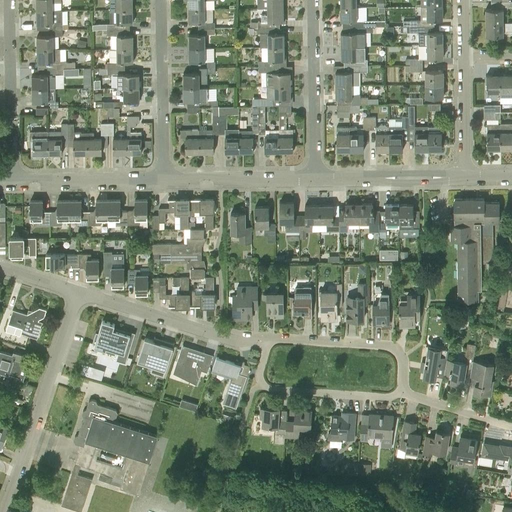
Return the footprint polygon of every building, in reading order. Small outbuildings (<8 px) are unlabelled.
[(36,0),(37,10),(52,10),(61,9),(61,2),(60,0),(36,0)] [(109,0),(110,9),(115,9),(132,9),(132,0),(109,0)] [(188,0),(188,2),(188,9),(204,9),(204,0),(188,0)] [(485,9),(485,15),(486,15),(486,22),(502,22),(502,9),(502,7),(502,2),(490,2),(491,9),(485,9)] [(421,19),(403,20),(403,26),(434,25),(434,19),(442,19),(442,6),(421,6),(421,19)] [(357,7),(340,7),(341,20),(357,21),(357,7)] [(257,21),(257,27),(265,27),(267,27),(267,21),(279,21),(283,21),(283,8),(267,8),(267,15),(261,15),(261,21),(257,21)] [(36,30),(54,30),(62,29),(68,29),(68,24),(63,24),(62,9),(61,9),(52,10),(37,10),(37,23),(37,24),(36,30)] [(110,24),(101,24),(102,29),(107,29),(126,29),(126,23),(129,23),(132,23),(132,9),(115,9),(110,9),(110,24)] [(204,9),(188,9),(189,22),(198,22),(198,28),(237,28),(236,22),(229,22),(205,22),(204,9)] [(486,30),(486,36),(502,36),(502,31),(511,30),(511,22),(502,22),(486,22),(486,30)] [(434,25),(403,26),(403,32),(409,32),(418,32),(418,45),(442,45),(442,31),(435,31),(434,25)] [(257,27),(257,33),(260,33),(260,47),(261,47),(284,47),(283,33),(267,33),(267,27),(265,27),(257,27)] [(357,32),(341,32),(341,46),(365,46),(364,32),(367,32),(367,27),(358,27),(359,32),(357,32)] [(189,35),(189,48),(205,47),(205,34),(214,34),(214,28),(237,28),(198,28),(198,34),(189,34),(189,35)] [(126,29),(107,29),(107,35),(116,35),(116,48),(133,48),(132,35),(129,35),(127,35),(126,29)] [(53,35),(37,36),(37,49),(53,49),(53,35)] [(78,39),(77,46),(85,48),(86,41),(78,39)] [(409,58),(409,65),(422,65),(422,59),(427,59),(442,59),(442,45),(418,45),(418,58),(409,58)] [(344,65),(359,65),(367,65),(367,59),(365,59),(365,46),(341,46),(341,60),(344,60),(344,65)] [(189,48),(189,61),(205,61),(205,47),(189,48)] [(284,47),(261,47),(261,61),(266,60),(268,60),(274,60),(284,60),(284,54),(284,47)] [(107,62),(107,68),(124,68),(124,62),(133,62),(133,48),(116,48),(116,62),(115,62),(115,63),(107,62)] [(53,49),(37,49),(37,63),(55,62),(55,68),(64,68),(75,68),(75,62),(66,62),(66,60),(60,60),(60,49),(53,49)] [(344,71),(335,71),(335,77),(336,85),(352,85),(360,85),(360,71),(367,71),(367,65),(359,65),(344,65),(344,71)] [(266,66),(258,66),(258,72),(266,72),(266,86),(290,86),(290,77),(290,72),(280,72),(275,72),(275,66),(266,66)] [(107,74),(117,74),(117,87),(139,87),(139,75),(139,74),(124,74),(124,68),(107,68),(107,74)] [(443,70),(424,70),(425,84),(443,84),(443,71),(443,70)] [(199,73),(183,73),(183,74),(183,86),(183,87),(199,86),(199,73)] [(47,74),(32,75),(32,88),(48,88),(47,74)] [(507,75),(500,75),(500,92),(500,97),(501,97),(511,96),(511,74),(507,74),(507,75)] [(492,75),(486,75),(486,92),(500,92),(500,75),(492,76),(492,75)] [(443,84),(425,84),(425,98),(443,97),(443,84)] [(352,85),(336,85),(336,98),(337,98),(337,104),(350,104),(367,105),(367,97),(360,97),(360,94),(352,94),(352,85)] [(199,86),(183,87),(183,100),(187,100),(187,106),(198,106),(201,106),(209,106),(217,106),(217,100),(207,100),(207,86),(206,86),(199,86)] [(266,98),(264,98),(264,105),(273,105),(272,99),(290,99),(290,86),(266,86),(266,98)] [(117,87),(117,88),(123,88),(123,101),(139,101),(139,87),(117,87)] [(48,88),(32,88),(32,102),(48,102),(48,88)] [(350,104),(337,104),(337,105),(337,114),(337,116),(342,116),(342,111),(350,111),(350,104)] [(252,130),(239,130),(240,152),(253,151),(253,136),(252,136),(252,133),(259,134),(259,105),(258,105),(253,106),(251,106),(251,113),(252,113),(252,130)] [(290,111),(278,112),(279,115),(279,129),(279,151),(293,151),(293,129),(286,129),(286,115),(290,115),(290,111)] [(402,126),(389,126),(390,150),(402,150),(402,140),(402,128),(408,128),(408,116),(402,116),(402,126)] [(415,116),(408,116),(408,128),(414,128),(414,140),(414,150),(429,150),(428,126),(415,126),(415,116)] [(375,117),(370,117),(370,129),(375,129),(375,132),(375,150),(390,150),(389,126),(387,126),(385,124),(380,124),(378,126),(376,126),(375,117)] [(511,122),(500,123),(500,124),(500,148),(508,148),(508,149),(511,148),(511,122)] [(55,131),(48,131),(48,138),(48,153),(62,153),(62,145),(68,145),(68,123),(60,123),(60,131),(55,131)] [(74,123),(68,123),(68,145),(73,145),(73,153),(74,153),(87,153),(87,132),(82,132),(82,131),(74,131),(74,123)] [(93,132),(87,132),(87,153),(102,153),(102,147),(106,147),(106,135),(106,123),(100,123),(100,138),(93,138),(93,132)] [(498,124),(487,124),(487,149),(493,149),(493,148),(500,148),(500,124),(498,124)] [(349,126),(336,127),(336,151),(350,151),(350,127),(349,126)] [(440,126),(428,126),(429,150),(442,150),(441,132),(440,132),(440,126)] [(357,127),(350,127),(350,151),(363,150),(363,133),(357,133),(357,127)] [(199,129),(180,129),(180,137),(185,137),(185,152),(200,152),(200,129),(199,129)] [(206,129),(200,129),(200,152),(201,152),(214,152),(213,137),(206,137),(206,129)] [(265,136),(264,136),(265,151),(279,151),(279,129),(265,129),(265,134),(265,136)] [(48,130),(29,130),(29,140),(34,140),(34,154),(48,153),(48,138),(48,131),(48,130)] [(230,136),(225,136),(225,152),(238,152),(240,152),(239,130),(230,130),(230,136)] [(141,132),(131,132),(128,132),(127,132),(127,137),(127,153),(141,153),(141,132)] [(127,137),(113,137),(113,153),(127,153),(127,137)] [(457,223),(450,223),(450,224),(451,231),(452,231),(452,239),(459,239),(459,247),(457,247),(457,261),(459,261),(459,276),(458,276),(458,290),(460,290),(460,299),(478,300),(478,289),(481,289),(481,262),(493,262),(493,222),(499,222),(499,203),(491,203),(491,201),(484,201),(484,199),(476,199),(476,198),(462,198),(462,200),(453,200),(453,218),(457,218),(457,223)] [(120,199),(108,200),(108,219),(116,219),(116,224),(128,224),(127,210),(120,210),(120,199)] [(135,210),(127,210),(128,224),(139,224),(139,218),(147,218),(147,199),(135,199),(135,210)] [(180,199),(168,199),(168,200),(169,200),(169,207),(169,212),(180,212),(180,229),(184,228),(188,228),(188,215),(188,199),(187,199),(180,199)] [(205,199),(188,199),(188,215),(194,215),(194,211),(205,211),(205,228),(213,228),(213,210),(215,210),(215,211),(216,211),(216,203),(215,203),(213,203),(213,199),(205,199)] [(42,200),(30,200),(30,219),(38,219),(38,225),(50,225),(50,211),(42,211),(42,200)] [(57,211),(50,211),(50,225),(62,225),(62,219),(69,219),(69,200),(57,200),(57,211)] [(81,200),(69,200),(69,219),(77,219),(77,225),(89,224),(89,211),(81,211),(81,200)] [(96,211),(89,211),(89,224),(101,224),(101,219),(108,219),(108,200),(96,200),(96,211)] [(294,201),(280,202),(280,223),(286,223),(286,232),(299,232),(299,215),(294,215),(294,201)] [(341,210),(339,210),(339,215),(339,232),(348,232),(348,228),(359,228),(359,225),(359,203),(346,203),(346,208),(341,208),(341,210)] [(372,203),(359,203),(359,225),(369,225),(369,232),(372,232),(380,232),(379,211),(379,210),(372,210),(372,203)] [(385,210),(379,211),(380,232),(380,238),(386,238),(386,228),(386,223),(400,223),(400,204),(386,204),(385,204),(385,210)] [(413,204),(400,204),(400,223),(400,228),(409,228),(409,223),(413,223),(413,228),(419,228),(419,210),(413,210),(413,204)] [(305,215),(299,215),(299,232),(299,234),(299,238),(306,238),(306,232),(312,232),(312,231),(312,228),(312,223),(319,223),(319,205),(305,205),(305,215)] [(333,205),(319,205),(319,223),(326,223),(326,228),(326,231),(326,232),(333,232),(339,232),(339,215),(333,214),(333,205)] [(269,206),(255,206),(255,228),(264,227),(269,227),(269,236),(267,236),(267,242),(275,242),(275,223),(269,223),(269,206)] [(245,212),(231,213),(231,234),(238,233),(238,243),(245,243),(251,243),(251,226),(245,226),(245,212)] [(170,243),(153,243),(153,253),(161,253),(201,252),(201,244),(203,244),(203,237),(203,228),(190,228),(190,238),(187,238),(187,243),(184,243),(170,243)] [(23,237),(11,237),(11,256),(23,256),(23,244),(29,244),(29,255),(35,255),(35,257),(36,257),(36,237),(23,237)] [(399,250),(381,250),(381,260),(399,260),(399,250)] [(112,251),(104,251),(104,261),(104,275),(111,275),(111,286),(124,286),(124,267),(124,258),(112,258),(112,253),(112,251)] [(201,252),(161,253),(161,262),(171,262),(187,262),(187,268),(190,268),(190,277),(204,277),(204,267),(203,267),(203,261),(201,261),(201,252)] [(79,253),(46,253),(46,266),(65,266),(65,265),(71,264),(71,267),(79,267),(79,253)] [(91,253),(79,253),(79,267),(86,267),(86,278),(99,278),(99,259),(91,259),(91,253)] [(140,268),(128,269),(128,282),(135,282),(135,293),(148,293),(148,274),(140,274),(140,268)] [(195,290),(189,290),(189,306),(206,306),(214,306),(214,301),(215,301),(215,302),(216,302),(216,294),(215,294),(214,294),(213,276),(205,276),(205,293),(195,293),(195,290)] [(189,277),(180,277),(180,285),(181,294),(170,294),(170,298),(170,305),(168,305),(168,306),(181,306),(188,306),(189,306),(189,290),(189,277)] [(337,290),(321,290),(321,320),(328,320),(328,317),(337,317),(337,306),(337,301),(342,301),(342,283),(337,283),(337,290)] [(354,296),(347,296),(347,298),(347,319),(363,319),(363,305),(368,305),(368,283),(358,283),(358,296),(354,296)] [(236,303),(233,303),(233,316),(252,316),(252,309),(258,309),(258,285),(236,286),(236,294),(236,303)] [(294,296),(290,296),(290,306),(293,306),(293,312),(304,312),(304,316),(311,316),(310,286),(303,285),(303,290),(294,290),(294,296)] [(262,293),(262,299),(267,299),(267,311),(277,311),(277,316),(283,316),(283,292),(267,292),(267,293),(262,293)] [(378,303),(373,303),(373,323),(389,323),(389,297),(389,293),(381,293),(380,297),(378,303)] [(407,299),(399,299),(399,302),(399,326),(409,325),(409,322),(415,322),(415,317),(420,317),(420,294),(407,294),(407,299)] [(8,323),(5,331),(20,336),(21,333),(30,336),(37,338),(42,322),(38,320),(39,319),(44,316),(46,309),(39,307),(27,314),(13,309),(8,323)] [(96,332),(92,343),(95,344),(94,346),(106,350),(106,348),(127,354),(125,362),(126,363),(135,333),(134,332),(133,335),(113,329),(115,324),(102,320),(98,332),(96,332)] [(145,337),(137,361),(138,361),(138,360),(165,369),(163,376),(164,376),(174,343),(162,339),(161,343),(153,340),(145,337)] [(467,343),(465,357),(473,359),(475,345),(467,343)] [(177,360),(174,371),(198,379),(202,370),(207,372),(209,365),(201,362),(201,360),(204,353),(194,349),(194,351),(182,346),(179,354),(177,360)] [(423,372),(422,377),(436,380),(436,376),(443,377),(444,374),(447,359),(446,359),(448,350),(427,346),(425,361),(423,372)] [(0,372),(8,375),(5,382),(15,386),(16,381),(22,383),(27,368),(24,367),(26,362),(23,361),(25,355),(13,351),(12,354),(0,350),(0,372)] [(213,367),(211,371),(230,378),(222,403),(226,404),(236,408),(241,393),(247,376),(244,375),(238,373),(241,365),(234,363),(216,357),(213,367)] [(447,359),(444,374),(449,375),(448,382),(462,384),(466,362),(447,359)] [(473,360),(470,377),(479,378),(478,384),(475,384),(473,393),(480,394),(488,395),(491,396),(494,380),(490,380),(493,364),(473,360)] [(81,373),(85,375),(101,380),(105,370),(84,363),(81,372),(81,373)] [(70,474),(61,504),(81,511),(91,478),(78,474),(80,465),(101,471),(105,472),(113,475),(123,478),(122,480),(120,488),(139,494),(158,435),(157,435),(146,431),(112,420),(113,418),(117,416),(118,412),(116,409),(115,408),(102,405),(97,403),(96,400),(92,399),(90,400),(89,400),(86,408),(83,410),(81,414),(83,417),(78,434),(74,436),(73,440),(75,443),(79,444),(76,451),(78,451),(74,463),(71,472),(71,473),(70,474)] [(190,401),(188,408),(196,411),(198,404),(190,401)] [(260,406),(260,417),(262,417),(262,426),(275,426),(274,443),(284,444),(285,437),(286,420),(279,420),(279,409),(279,408),(260,406)] [(286,420),(285,437),(299,438),(299,428),(310,429),(312,410),(302,409),(295,409),(295,411),(294,421),(286,420)] [(328,432),(327,440),(340,441),(341,438),(354,439),(356,413),(346,412),(346,413),(341,413),(341,416),(331,415),(330,432),(328,432)] [(361,424),(360,441),(367,441),(368,437),(381,438),(392,438),(393,415),(383,415),(383,417),(377,417),(378,414),(369,414),(368,424),(361,424)] [(398,448),(396,456),(404,457),(405,451),(417,452),(420,433),(412,432),(414,422),(404,420),(400,448),(398,448)] [(425,435),(422,454),(432,455),(433,451),(445,453),(449,433),(436,431),(435,437),(425,435)] [(452,445),(449,462),(464,465),(465,459),(473,461),(476,439),(467,437),(460,436),(458,446),(452,445)] [(484,444),(483,454),(510,459),(508,468),(511,468),(511,447),(501,445),(500,447),(484,444)] [(358,464),(357,473),(365,474),(366,464),(358,463),(358,464)] [(351,464),(350,474),(357,475),(357,473),(358,464),(351,464)] [(100,473),(99,478),(101,479),(110,482),(111,483),(113,477),(112,477),(113,475),(105,472),(104,474),(103,473),(102,474),(100,473)]
